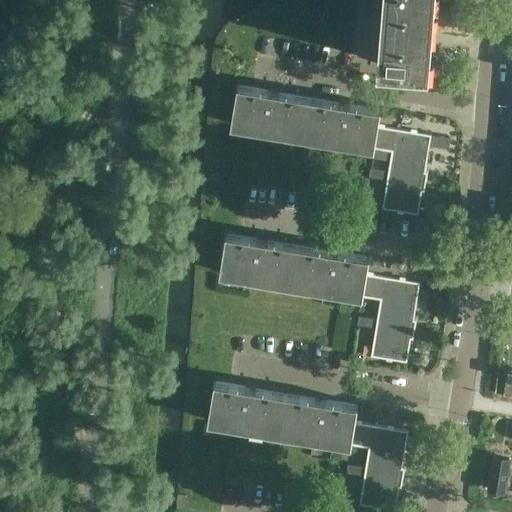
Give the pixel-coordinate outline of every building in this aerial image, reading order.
[(434,0),(389,0),(384,60),(378,59),(377,62),(429,66),(434,0)] [(301,134),(308,97),(279,92),(279,91),(267,89),(267,90),(238,85),(238,83),(237,83),(230,124),(247,127),(247,125),(301,134)] [(377,124),(380,107),(378,107),(378,108),(349,103),(349,102),(337,100),(337,102),(308,97),(301,134),(371,145),(371,146),(373,147),(377,124)] [(377,124),(373,147),(391,150),(387,170),(369,167),(368,175),(386,178),(381,207),(417,213),(421,190),(423,191),(427,171),(424,170),(431,134),(377,124)] [(290,282),(297,244),(267,239),(267,238),(256,236),(256,238),(227,233),(227,231),(225,231),(218,271),(236,274),(236,273),(290,282)] [(365,272),(368,255),(367,254),(367,256),(337,251),(337,250),(327,248),(326,249),(297,244),(290,282),(360,293),(360,295),(361,295),(365,272)] [(365,272),(361,295),(379,298),(376,318),(358,315),(356,324),(374,327),(369,355),(405,361),(409,338),(412,339),(415,319),(412,319),(419,282),(365,272)] [(279,431),(286,393),(256,388),(256,387),(245,385),(244,386),(215,381),(215,380),(214,380),(208,420),(224,423),(224,422),(279,431)] [(279,431),(342,440),(349,442),(349,443),(350,443),(354,421),(357,403),(355,403),(355,404),(326,399),(326,398),(315,396),(315,397),(286,393),(279,431)] [(394,509),(396,497),(398,487),(401,487),(404,467),(402,467),(408,430),(354,421),(350,443),(368,446),(365,466),(347,463),(345,472),(363,475),(358,503),(394,509)] [(495,453),(489,488),(503,490),(509,456),(495,453)]
